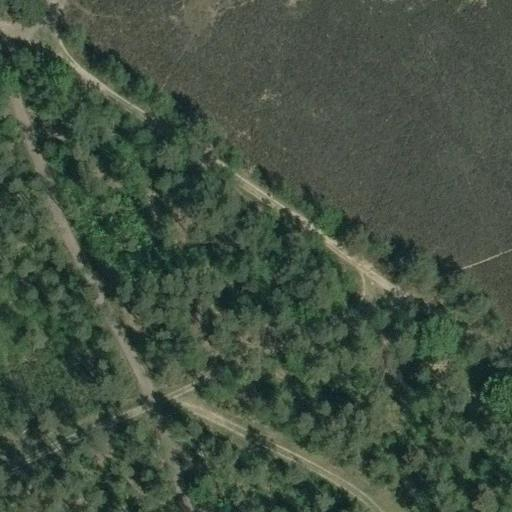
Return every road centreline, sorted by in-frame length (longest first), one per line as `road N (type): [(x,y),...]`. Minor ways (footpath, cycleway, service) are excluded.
road 1 (track): [(511,368),(15,43),(54,0)]
road 2 (track): [(0,36),(15,43),(7,61),(19,124),(81,269),(151,400),(189,511)]
road 3 (track): [(0,471),(391,288)]
road 4 (track): [(378,511),(368,499),(164,394)]
